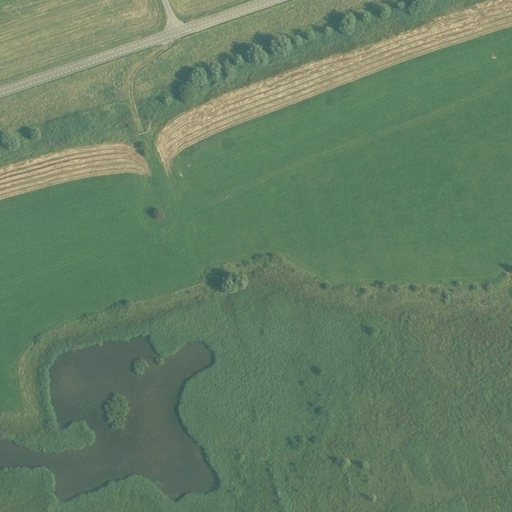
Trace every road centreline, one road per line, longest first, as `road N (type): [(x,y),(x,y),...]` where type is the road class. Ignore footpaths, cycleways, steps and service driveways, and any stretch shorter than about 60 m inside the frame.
road 1 (tertiary): [(0,93),(270,0)]
road 2 (track): [(171,197),(131,94),(133,76),(174,34)]
